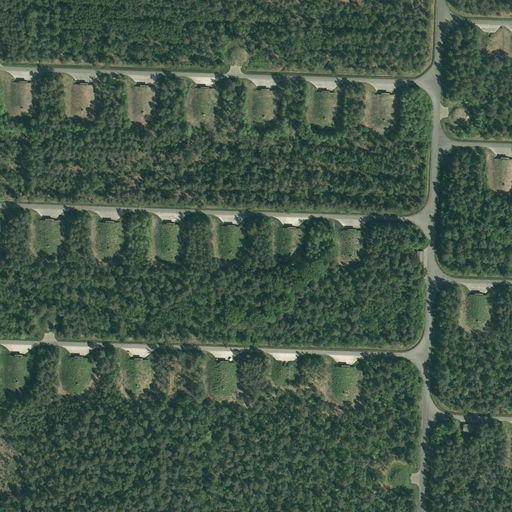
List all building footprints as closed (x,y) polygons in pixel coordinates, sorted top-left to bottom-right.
[(477,33),(477,60),(496,60),(496,33),(477,33)] [(96,83),(75,83),(73,118),(94,118),(96,83)] [(33,85),(12,84),(11,119),(32,120),(33,85)] [(153,87),(132,86),(131,121),(152,122),(153,87)] [(214,90),(193,89),(192,124),(213,125),(214,90)] [(274,92),(253,91),(252,126),(273,127),(274,92)] [(335,92),(314,92),(313,127),(334,127),(335,92)] [(393,96),(372,95),(371,130),(392,131),(393,96)] [(511,161),(493,161),(492,197),(511,197),(511,161)] [(57,220),(36,219),(35,254),(56,255),(57,220)] [(121,223),(100,222),(99,257),(120,258),(121,223)] [(178,225),(157,224),(155,259),(177,260),(178,225)] [(239,227),(218,226),(217,261),(238,262),(239,227)] [(301,229),(280,228),(279,263),(300,264),(301,229)] [(362,230),(341,230),(340,265),(361,265),(362,230)] [(492,298),(471,297),(470,332),(491,333),(492,298)] [(27,357),(6,357),(5,392),(26,392),(27,357)] [(88,359),(67,359),(65,394),(87,394),(88,359)] [(149,361),(128,361),(127,396),(148,396),(149,361)] [(233,362),(212,362),(211,397),(232,398),(233,362)] [(295,363),(274,362),(273,397),(294,398),(295,363)] [(356,367),(335,367),(334,402),(355,403),(356,367)]
